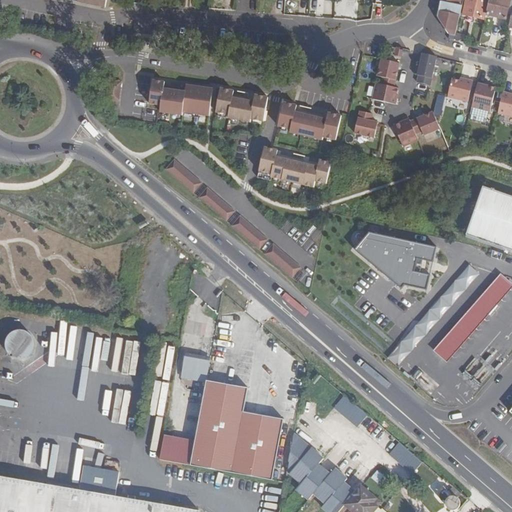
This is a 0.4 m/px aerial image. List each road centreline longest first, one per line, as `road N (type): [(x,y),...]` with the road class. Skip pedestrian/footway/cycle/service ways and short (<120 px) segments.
road 1 (residential): [(111,56),(284,79),(315,48),(412,25)]
road 2 (primary): [(300,322),(73,114)]
road 3 (primary): [(55,141),(108,163),(224,267),(300,322)]
road 4 (primary): [(511,504),(300,322)]
